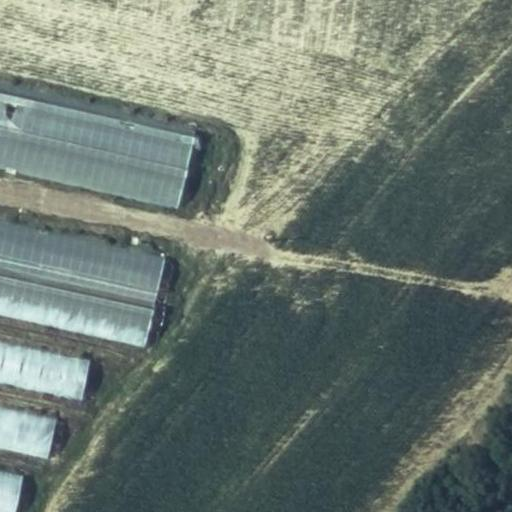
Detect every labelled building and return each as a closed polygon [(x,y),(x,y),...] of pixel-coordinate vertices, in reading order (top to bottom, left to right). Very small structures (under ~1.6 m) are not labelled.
[(0,120),(0,204),(172,243),(191,163),(0,120)] [(162,290),(0,253),(0,336),(144,369),(162,290)] [(87,384),(0,364),(0,406),(79,424),(87,384)] [(53,441),(0,429),(0,470),(45,480),(53,441)] [(16,511),(20,497),(0,492),(0,511),(16,511)]
